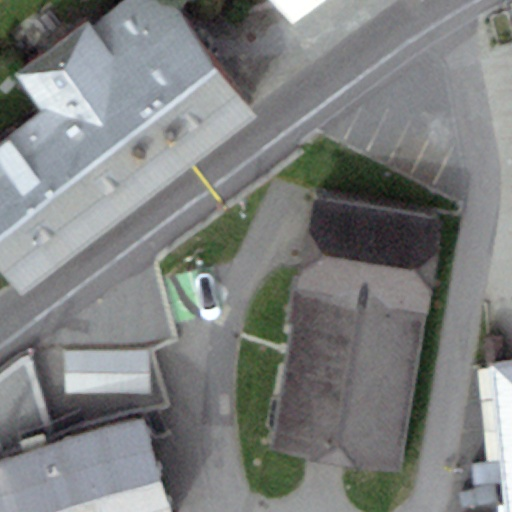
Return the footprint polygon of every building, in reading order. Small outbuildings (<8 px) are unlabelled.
[(16,73),(43,109),(0,140),(0,265),(21,294),(259,117),(172,0),(123,0),(91,24),(88,20),(16,73)] [(274,0),(300,26),(327,0),(274,0)] [(311,201),(295,295),(426,318),(442,223),(311,201)] [(426,318),(295,295),(268,451),(399,473),(426,318)] [(155,394),(155,337),(68,338),(69,395),(155,394)] [(511,511),(511,361),(490,364),(504,511),(511,511)] [(0,462),(0,511),(52,511),(161,479),(143,418),(0,462)] [(171,511),(161,479),(52,511),(171,511)]
